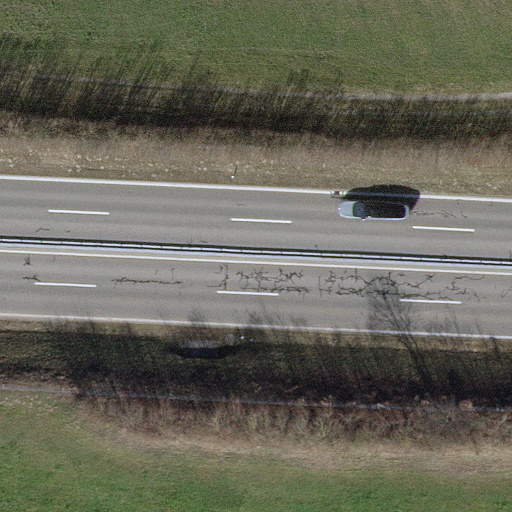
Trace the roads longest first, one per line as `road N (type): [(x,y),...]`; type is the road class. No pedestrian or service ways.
road 1 (track): [(511,105),(210,99),(0,82)]
road 2 (trunk): [(511,233),(0,209)]
road 3 (trunk): [(0,283),(511,306)]
